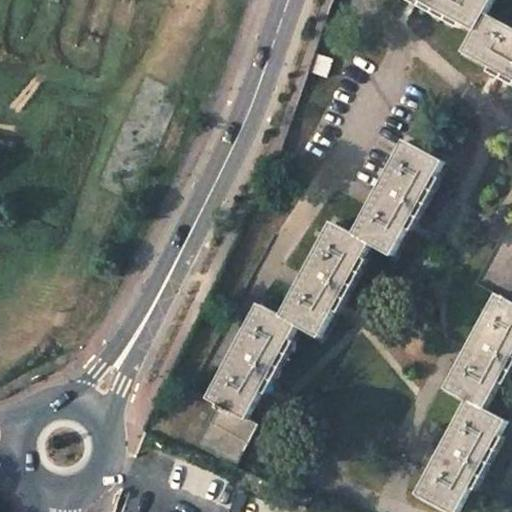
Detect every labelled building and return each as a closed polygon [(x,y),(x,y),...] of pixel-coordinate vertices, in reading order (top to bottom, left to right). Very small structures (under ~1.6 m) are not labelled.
[(419,0),(409,0),(410,1),(462,30),(464,25),(441,12),(419,0)] [(419,0),(441,12),(464,25),(477,32),(466,53),(494,68),(511,77),(511,27),(488,14),(494,0),(419,0)] [(308,71),(326,77),(333,59),(315,53),(308,71)] [(511,77),(494,68),(492,73),(511,84),(511,77)] [(221,405),(199,445),(236,465),(259,424),(249,419),(264,392),(275,372),(292,340),(299,326),(322,338),(337,311),(364,262),(365,259),(373,245),(394,257),(409,229),(437,176),(445,162),(407,142),(357,234),(334,222),(283,316),(260,304),(209,399),(221,405)] [(409,229),(413,230),(442,179),(437,176),(409,229)] [(470,401),(419,494),(454,511),(457,511),(472,486),(495,444),(500,434),(508,420),(487,409),(502,382),(511,363),(511,218),(477,282),(499,295),(448,389),(470,401)] [(337,311),(341,314),(370,262),(365,259),(364,262),(337,311)] [(264,392),(268,395),(296,343),(292,340),(275,372),(264,392)] [(511,363),(502,382),(506,384),(511,373),(511,363)] [(472,486),(477,489),(505,437),(500,434),(495,444),(472,486)]
